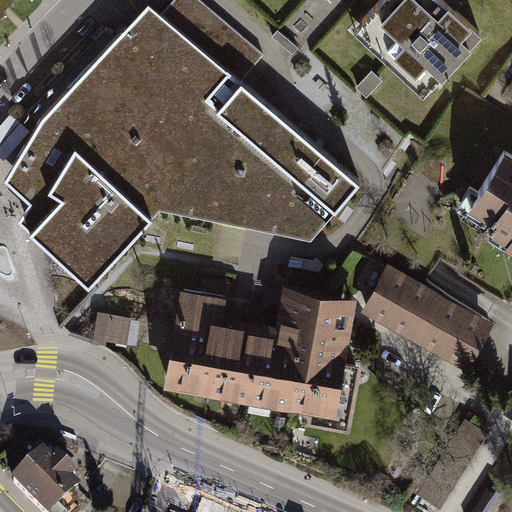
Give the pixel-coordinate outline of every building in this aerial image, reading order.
[(360,179),(149,0),(148,0),(42,114),(4,177),(24,195),(29,200),(28,203),(18,218),(89,282),(160,206),(311,236),(360,179)] [(478,24),(452,0),(369,0),(351,20),(422,85),(478,24)] [(511,242),(511,151),(506,147),(463,209),(511,242)] [(495,325),(389,269),(364,316),(470,371),(495,325)] [(245,318),(232,395),(331,412),(350,294),(334,291),(282,283),(275,323),(245,318)] [(220,292),(174,285),(158,383),(232,395),(245,318),(217,313),(220,292)] [(37,511),(53,511),(78,489),(40,449),(7,480),(37,511)] [(435,463),(421,492),(445,504),(459,475),(435,463)] [(188,511),(275,511),(201,482),(188,511)]
